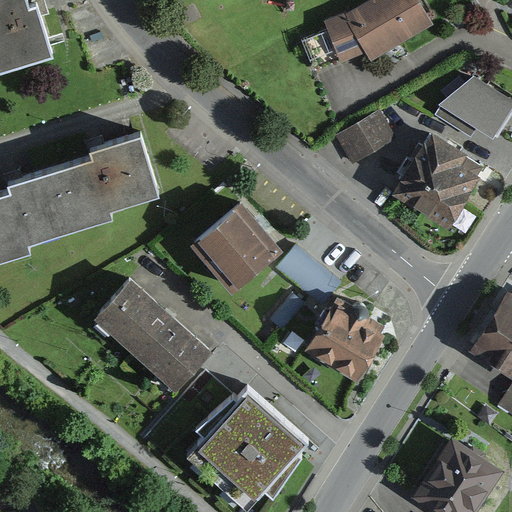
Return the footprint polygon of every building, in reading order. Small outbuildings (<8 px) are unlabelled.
[(29,13),(25,0),(0,0),(0,73),(54,57),(40,10),(29,13)] [(436,29),(419,0),(378,0),(319,34),(333,59),(354,47),(366,69),(436,29)] [(511,102),(471,76),(440,105),(496,141),(511,116),(511,102)] [(340,131),(358,162),(401,137),(383,106),(340,131)] [(98,159),(71,167),(87,225),(109,219),(107,210),(160,195),(143,135),(95,149),(98,159)] [(475,168),(432,140),(395,197),(439,225),(475,168)] [(29,241),(87,225),(71,167),(11,184),(13,191),(0,195),(0,260),(32,251),(29,241)] [(238,200),(188,239),(228,291),(278,252),(238,200)] [(337,283),(294,252),(280,272),(323,303),(337,283)] [(131,283),(99,321),(179,389),(212,351),(131,283)] [(511,299),(504,294),(471,349),(511,372),(511,299)] [(384,335),(333,303),(307,343),(358,376),(384,335)] [(308,433),(249,380),(188,447),(247,500),(308,433)] [(511,385),(500,406),(511,413),(511,385)] [(468,511),(495,472),(448,441),(412,494),(439,511),(468,511)]
